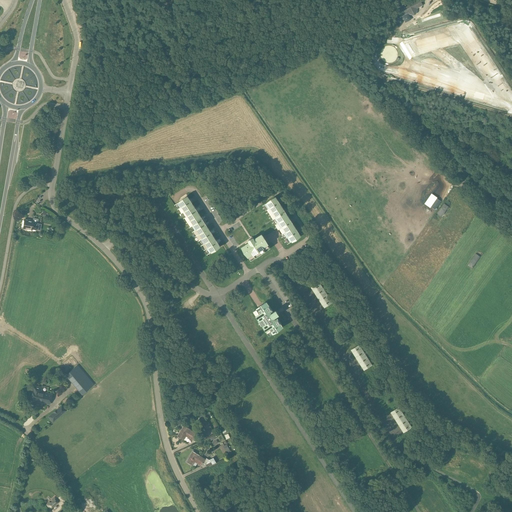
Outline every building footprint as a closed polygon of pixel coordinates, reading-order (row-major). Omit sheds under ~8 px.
[(410,0),(400,6),(397,7),(398,9),(397,10),(400,17),(409,12),(410,14),(413,15),(415,14),(416,11),(414,9),(421,5),(418,0),(410,0)] [(174,205),(202,248),(207,255),(217,249),(220,247),(188,196),(177,203),(174,205)] [(275,198),(262,206),(264,208),(264,209),(267,213),(267,214),(270,218),(271,218),(273,222),(274,223),(276,227),(277,228),(277,229),(281,235),(282,237),(283,238),(285,241),(286,242),(287,244),(300,236),(301,236),(299,233),(298,231),(297,231),(296,229),(293,223),(291,221),(292,221),(291,221),(290,219),(287,214),(285,212),(286,212),(285,211),(285,212),(284,210),(280,204),(279,202),(278,200),(277,200),(276,197),(275,198)] [(441,201),(436,198),(431,207),(435,210),(441,201)] [(449,207),(444,204),(437,214),(442,217),(449,207)] [(24,220),(23,227),(32,229),(33,229),(36,229),(40,230),(41,224),(37,224),(38,219),(34,219),(33,220),(28,219),(27,220),(24,220)] [(245,245),(242,247),(251,261),(270,248),(267,244),(264,238),(263,237),(262,235),(258,237),(254,239),(253,238),(252,239),(252,238),(250,240),(249,241),(250,242),(246,245),(245,245)] [(480,257),(476,253),(470,262),(468,265),(472,268),(480,257)] [(332,303),(319,282),(311,287),(324,308),(332,303)] [(256,309),(253,311),(269,335),(283,327),(276,316),(279,315),(278,314),(279,313),(277,311),(277,312),(276,311),(274,312),(267,302),(265,303),(263,304),(258,308),(256,309)] [(372,365),(359,345),(351,350),(364,371),(372,365)] [(94,385),(77,365),(65,375),(82,395),(94,385)] [(41,387),(33,385),(32,390),(30,400),(49,404),(52,394),(41,391),(41,387)] [(66,411),(62,406),(49,417),(53,422),(66,411)] [(412,428),(399,407),(390,413),(404,433),(412,428)] [(184,426),(177,437),(183,440),(186,436),(188,437),(190,435),(194,438),(193,440),(197,434),(190,430),(184,426)] [(206,438),(204,434),(201,436),(201,437),(196,440),(197,442),(206,438)] [(215,435),(210,438),(214,445),(219,443),(215,435)] [(199,455),(193,452),(186,462),(192,466),(195,462),(202,467),(205,460),(199,456),(199,455)] [(211,462),(206,465),(207,467),(216,462),(213,458),(210,459),(211,462)] [(59,502),(55,497),(46,505),(50,510),(59,502)]
